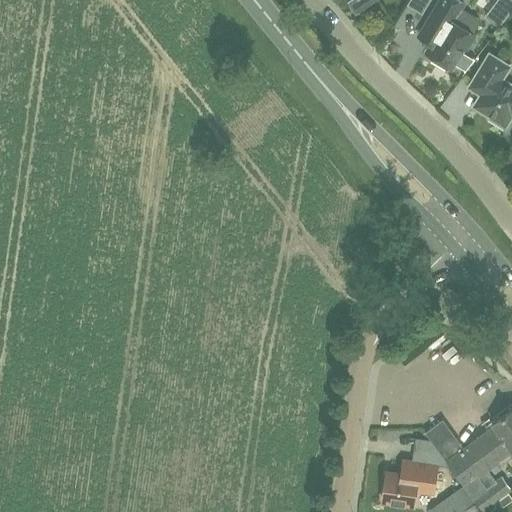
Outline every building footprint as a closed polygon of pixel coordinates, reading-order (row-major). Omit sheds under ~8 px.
[(346,0),(356,14),(371,4),(369,1),(370,0),(346,0)] [(409,0),(408,4),(422,12),(428,0),(409,0)] [(464,4),(457,0),(440,0),(418,37),(431,45),(426,53),(433,57),(431,61),(445,69),(447,65),(452,68),(454,64),(466,71),(475,59),(462,52),(464,47),(467,49),(475,36),(453,22),(464,4)] [(487,55),(467,89),(479,96),(472,108),(488,118),(487,120),(503,130),(511,117),(511,87),(500,80),(508,68),(487,55)] [(477,500),(484,509),(511,489),(502,476),(496,481),(488,469),(498,462),(501,466),(511,457),(511,408),(493,422),(495,426),(465,448),(444,420),(427,432),(435,444),(452,467),(466,485),(477,500)] [(404,460),(402,474),(387,472),(382,501),(414,505),(416,491),(434,493),(438,465),(404,460)] [(466,485),(448,497),(458,511),(460,511),(477,500),(466,485)]
